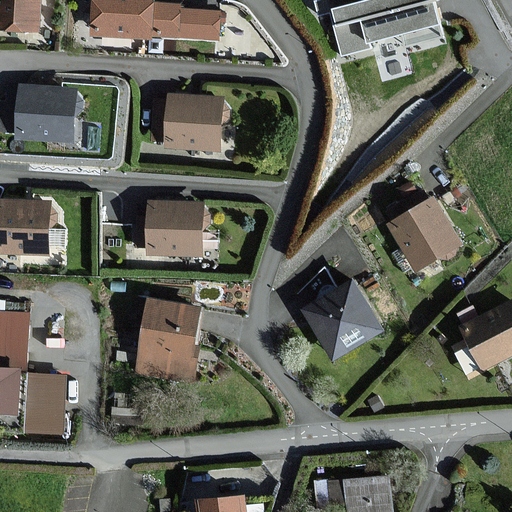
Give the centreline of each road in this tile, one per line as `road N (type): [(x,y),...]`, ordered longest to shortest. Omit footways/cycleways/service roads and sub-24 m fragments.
road 1 (residential): [(316,435),(276,376),(261,324),(266,270),(288,219),(313,99),(309,76),(259,0)]
road 2 (residential): [(295,438),(122,454),(0,455)]
road 3 (residential): [(439,426),(316,435)]
